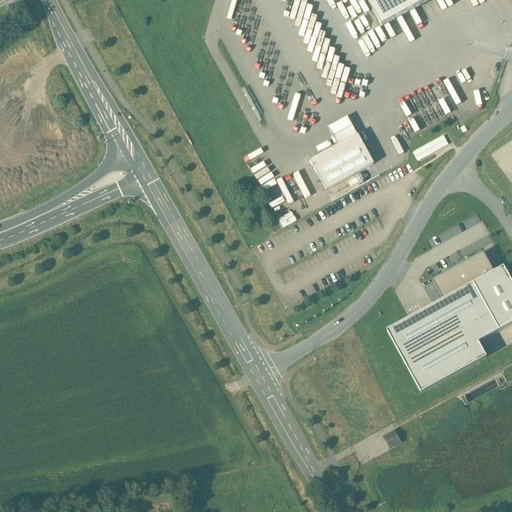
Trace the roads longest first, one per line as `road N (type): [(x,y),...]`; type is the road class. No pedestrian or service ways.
road 1 (residential): [(258,375),(360,308),(451,172)]
road 2 (tertiary): [(147,182),(258,375)]
road 3 (unknown): [(328,118),(300,131),(280,121),(231,19),(234,0)]
road 4 (secondary): [(48,0),(133,157)]
road 5 (trunk): [(0,245),(147,182)]
road 6 (tertiary): [(258,375),(334,511)]
road 7 (trunk): [(133,157),(0,228)]
